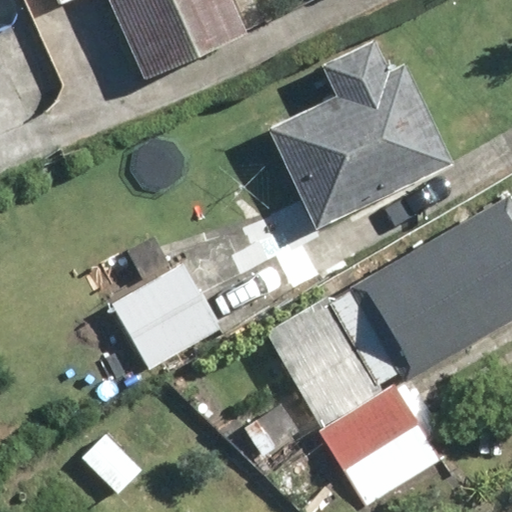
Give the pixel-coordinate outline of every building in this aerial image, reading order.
[(244,42),(225,0),(90,0),(133,92),(244,42)] [(396,72),(376,81),(361,49),(309,73),(324,106),(253,138),(301,242),(444,175),(396,72)] [(511,315),(511,200),(506,191),(353,280),(409,375),(511,315)] [(174,266),(156,236),(112,261),(129,292),(174,266)] [(179,271),(102,314),(139,380),(216,337),(179,271)] [(306,436),(387,388),(334,298),(252,346),(306,436)] [(357,511),(433,465),(383,392),(308,438),(354,511),(357,511)] [(154,394),(117,427),(151,466),(188,432),(154,394)] [(274,404),(231,437),(254,466),(297,433),(274,404)] [(103,427),(69,457),(110,504),(144,475),(103,427)]
